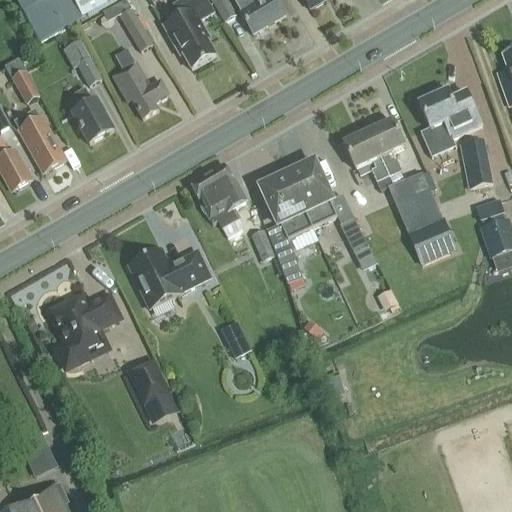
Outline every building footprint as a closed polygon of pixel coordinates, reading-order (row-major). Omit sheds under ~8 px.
[(18,0),(19,1),(17,3),(23,15),(46,2),(49,0),(18,0)] [(119,1),(119,0),(49,0),(46,2),(23,15),(39,44),(84,19),(86,22),(120,3),(119,1)] [(181,61),(183,59),(192,74),(216,60),(208,45),(210,44),(200,25),(214,18),(204,0),(191,0),(175,9),(181,21),(164,31),(181,61)] [(225,27),(238,20),(226,0),(219,0),(212,4),(225,27)] [(286,18),(274,0),(233,0),(242,15),(240,16),(253,38),(286,18)] [(302,0),(311,13),(330,2),(328,0),(302,0)] [(154,48),(133,13),(120,21),(141,56),(154,48)] [(78,69),(90,90),(102,83),(81,45),(65,53),(74,71),(78,69)] [(504,76),(498,78),(510,110),(511,109),(511,54),(503,58),(509,74),(504,76)] [(169,99),(161,84),(151,90),(137,66),(113,79),(128,105),(132,103),(143,123),(158,114),(154,107),(169,99)] [(26,76),(14,82),(28,107),(40,100),(26,76)] [(90,148),(114,134),(98,104),(94,106),(86,92),(75,98),(83,112),(73,118),(90,148)] [(422,107),(419,108),(431,133),(422,137),(422,136),(421,137),(432,162),(457,151),(453,143),(482,130),(467,96),(452,103),(449,95),(434,101),(432,96),(420,102),(422,107)] [(16,125),(29,149),(45,178),(66,166),(58,151),(58,148),(44,121),(42,121),(37,112),(16,125)] [(406,150),(393,124),(369,136),(390,181),(402,175),(397,163),(392,165),(389,158),(406,150)] [(378,186),(390,181),(369,136),(344,147),(356,174),(373,166),(377,173),(372,175),(378,186)] [(0,173),(4,182),(7,181),(14,195),(31,186),(23,172),(26,170),(17,153),(11,157),(2,140),(0,141),(0,173)] [(493,188),(484,145),(461,149),(470,193),(493,188)] [(303,173),(301,167),(287,174),(286,173),(286,174),(313,232),(338,221),(330,204),(331,204),(315,168),(303,173)] [(213,228),(218,225),(222,233),(238,224),(233,214),(247,206),(226,169),(191,189),(192,189),(191,190),(202,209),(202,211),(204,216),(207,217),(213,228)] [(288,244),(313,232),(286,174),(285,174),(285,175),(271,181),(274,187),(262,192),(279,228),(280,228),(288,244)] [(424,178),(389,192),(408,238),(409,238),(421,268),(455,253),(443,223),(424,178)] [(484,231),(480,233),(491,264),(511,256),(511,230),(510,223),(506,225),(504,218),(505,218),(500,203),(476,211),(481,226),(482,225),(484,231)] [(354,257),(368,250),(354,222),(340,229),(354,257)] [(275,260),(264,234),(251,240),(263,266),(275,260)] [(291,253),(277,258),(288,288),(302,282),(291,253)] [(129,270),(139,289),(138,291),(143,300),(144,300),(151,314),(183,297),(183,296),(212,282),(198,256),(175,267),(175,268),(167,266),(167,265),(162,254),(129,270)] [(378,301),(385,315),(398,309),(391,294),(378,301)] [(77,369),(107,354),(109,353),(99,333),(120,322),(109,301),(88,311),(83,300),(51,316),(67,350),(64,352),(62,355),(62,356),(61,360),(62,363),(63,364),(65,367),(68,369),(70,370),(73,370),(77,369)] [(304,333),(318,344),(324,335),(311,324),(304,333)] [(228,349),(235,363),(252,355),(245,341),(228,349)] [(146,407),(168,396),(153,366),(131,376),(146,407)] [(335,401),(346,397),(338,376),(327,380),(335,401)] [(47,434),(24,443),(40,479),(62,470),(47,434)] [(7,511),(66,511),(56,487),(7,510),(7,511)]
